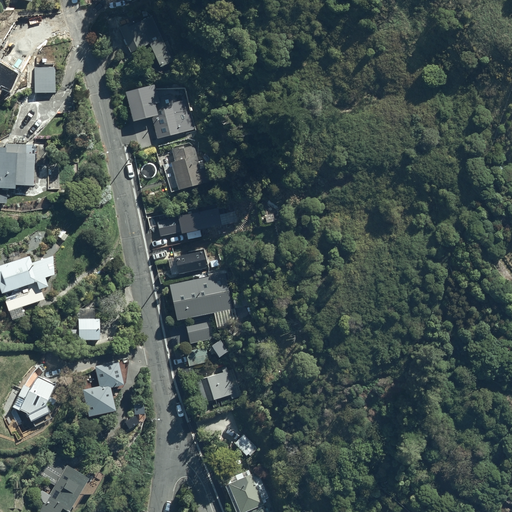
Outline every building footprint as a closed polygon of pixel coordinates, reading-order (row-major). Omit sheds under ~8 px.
[(148,42),(160,66),(172,60),(151,16),(133,24),(131,20),(119,26),(130,50),(148,42)] [(55,92),(54,68),(34,69),(34,93),(55,92)] [(127,108),(149,105),(161,106),(163,86),(146,85),(136,86),(135,81),(123,83),(127,108)] [(0,199),(6,199),(6,183),(35,184),(36,153),(33,153),(34,149),(25,149),(26,141),(5,140),(5,143),(0,143),(0,199)] [(163,166),(171,192),(210,182),(207,169),(205,169),(203,162),(198,163),(194,146),(171,151),(175,162),(163,166)] [(160,235),(179,230),(176,215),(149,221),(151,227),(157,225),(160,235)] [(10,258),(0,261),(0,285),(8,308),(44,295),(39,284),(48,280),(45,272),(54,270),(52,253),(34,257),(32,250),(21,254),(18,248),(8,251),(10,258)] [(209,274),(169,281),(176,314),(213,309),(216,323),(238,321),(226,267),(208,270),(209,274)] [(99,333),(99,313),(94,314),(94,306),(79,306),(79,316),(78,316),(78,334),(99,333)] [(210,318),(185,320),(189,339),(215,337),(210,318)] [(185,349),(189,363),(209,358),(208,354),(213,353),(211,346),(206,347),(205,344),(185,349)] [(82,387),(88,411),(115,403),(110,382),(123,377),(117,355),(94,363),(99,381),(82,387)] [(52,379),(35,371),(27,385),(21,383),(10,404),(24,408),(33,425),(50,414),(45,408),(47,406),(44,402),(51,405),(55,398),(45,393),(52,379)] [(243,398),(233,372),(196,382),(201,402),(230,394),(231,400),(243,398)] [(65,467),(46,457),(34,476),(53,486),(49,495),(39,489),(37,493),(43,502),(39,508),(39,511),(40,511),(53,511),(59,509),(61,505),(68,507),(69,505),(73,507),(81,494),(92,493),(103,473),(89,467),(86,473),(66,465),(65,467)] [(241,511),(267,502),(266,499),(270,498),(259,470),(252,472),(251,469),(228,476),(229,479),(225,480),(237,511),(241,509),(241,511)]
